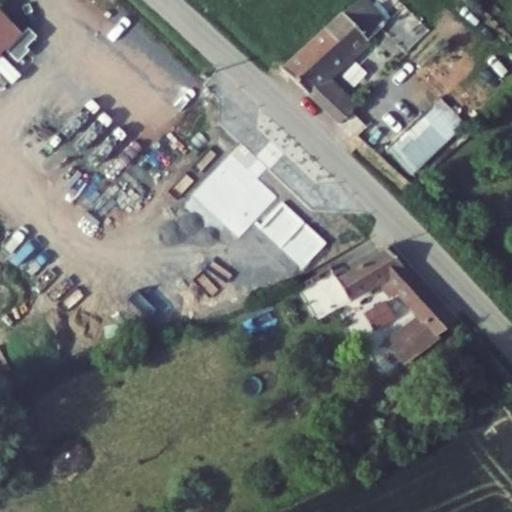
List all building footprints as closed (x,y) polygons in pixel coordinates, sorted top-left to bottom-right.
[(345,6),(331,17),(358,45),(373,31),(345,6)] [(331,17),(278,74),(344,137),(359,121),(319,82),(358,45),(331,17)] [(0,47),(14,36),(0,20),(0,47)] [(434,101),(385,148),(411,175),(460,128),(434,101)] [(377,280),(429,342),(448,329),(379,254),(319,293),(330,310),(377,280)] [(363,312),(373,332),(395,321),(385,301),(363,312)]
